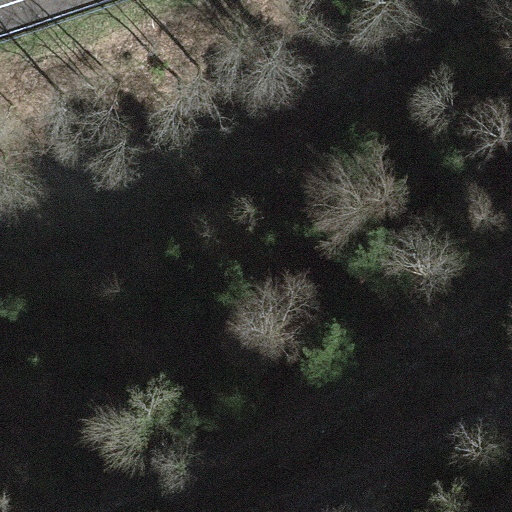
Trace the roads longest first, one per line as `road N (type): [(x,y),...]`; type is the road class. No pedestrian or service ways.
road 1 (track): [(106,511),(511,274)]
road 2 (track): [(285,511),(511,404)]
